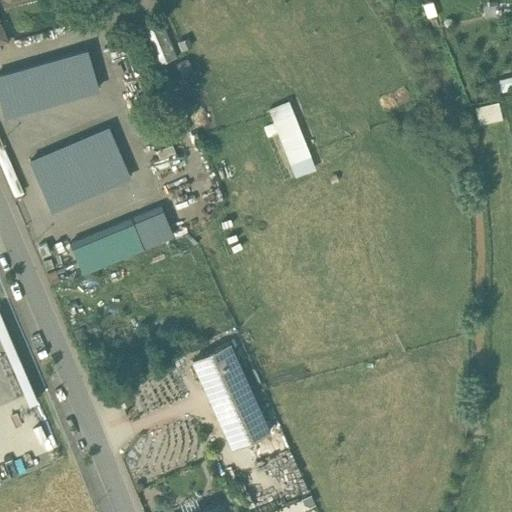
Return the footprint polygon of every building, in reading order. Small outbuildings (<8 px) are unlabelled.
[(162,19),(141,28),(157,68),(179,59),(162,19)] [(85,49),(0,74),(0,100),(4,115),(97,88),(85,49)] [(499,100),(475,105),(479,123),(503,117),(499,100)] [(292,101),(270,109),(276,124),(265,128),(269,139),(280,135),(297,179),(318,171),(292,101)] [(107,126),(29,160),(51,210),(129,176),(107,126)] [(159,205),(69,242),(82,271),(172,233),(159,205)] [(268,431),(229,343),(192,360),(232,447),(242,443),(257,436),(268,431)]
